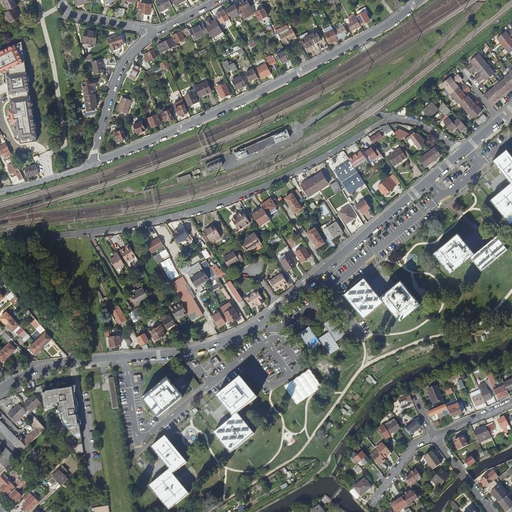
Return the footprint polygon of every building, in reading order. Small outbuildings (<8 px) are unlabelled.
[(7,12),(13,25),(21,21),(19,18),(14,9),(17,7),(13,0),(4,0),(5,1),(4,2),(9,11),(7,12)] [(160,0),(157,2),(162,12),(172,6),(169,0),(160,0)] [(397,0),(393,3),(399,10),(403,6),(397,0)] [(237,7),(242,14),(244,19),(254,13),(247,1),(237,7)] [(152,5),(140,4),(139,13),(151,14),(152,5)] [(228,9),(234,19),(242,14),(237,7),(236,4),(228,9)] [(118,7),(116,17),(124,19),(125,9),(118,7)] [(358,17),(362,25),(370,22),(368,18),(369,18),(367,15),(366,16),(365,13),(368,12),(366,8),(358,13),(359,16),(358,17)] [(264,9),(256,13),(260,21),(268,16),(264,9)] [(227,15),(224,10),(217,14),(221,22),(222,21),(221,18),(227,15)] [(205,26),(209,32),(215,42),(225,35),(215,20),(211,22),(209,18),(205,21),(207,25),(205,26)] [(349,25),(352,31),(361,26),(358,20),(354,23),(349,25)] [(287,26),(276,31),(277,34),(280,33),(286,30),(291,28),(288,22),(285,23),(287,26)] [(190,31),(191,34),(194,40),(209,32),(205,26),(204,24),(190,31)] [(335,31),(339,39),(348,34),(344,27),(335,31)] [(185,30),(173,37),(177,44),(185,39),(185,38),(191,34),(190,31),(188,28),(185,30)] [(326,33),(331,43),(339,39),(335,31),(334,29),(326,33)] [(86,30),(84,42),(96,44),(98,32),(86,30)] [(507,30),(498,38),(502,43),(511,34),(511,30),(509,33),(507,30)] [(280,39),(283,44),(292,40),(288,32),(287,33),(282,35),(279,37),(280,39)] [(309,36),(313,44),(320,40),(316,32),(309,36)] [(511,34),(502,43),(506,48),(511,42),(511,34)] [(116,35),(107,38),(112,51),(118,49),(117,46),(119,46),(124,44),(121,36),(116,37),(116,35)] [(301,40),(306,48),(313,44),(309,36),(301,40)] [(171,39),(158,46),(161,52),(166,50),(166,51),(175,46),(171,39)] [(20,139),(21,142),(38,140),(32,104),(30,95),(29,95),(28,90),(30,90),(27,72),(25,72),(24,63),(26,63),(22,41),(0,52),(0,74),(6,71),(9,70),(10,75),(7,75),(10,93),(12,93),(13,97),(11,98),(12,109),(9,109),(11,123),(15,123),(17,139),(20,139)] [(154,49),(144,55),(148,62),(158,56),(154,49)] [(277,55),(282,63),(289,59),(285,51),(277,55)] [(480,53),(471,60),(473,62),(468,66),(467,67),(469,70),(484,58),(480,53)] [(279,60),(277,55),(274,57),(273,55),(271,56),(270,55),(265,58),(270,66),(271,65),(273,70),(278,68),(276,63),(277,62),(276,62),(279,60)] [(306,55),(300,58),(302,64),(309,60),(306,55)] [(484,58),(469,70),(470,71),(472,73),(473,72),(478,68),(479,70),(488,63),(484,58)] [(255,63),(262,77),(271,73),(264,59),(255,63)] [(92,62),(95,75),(105,73),(103,65),(102,65),(101,60),(92,62)] [(224,62),(226,67),(228,72),(237,67),(235,62),(230,64),(228,60),(224,62)] [(282,64),(287,72),(290,70),(291,69),(287,62),(282,64)] [(488,63),(479,70),(481,72),(476,76),(475,77),(477,80),(492,68),(488,63)] [(153,69),(147,72),(153,76),(157,74),(167,69),(165,64),(161,66),(162,67),(154,71),(153,69)] [(136,65),(129,76),(135,79),(137,76),(136,76),(141,68),(136,65)] [(492,68),(477,80),(479,82),(480,83),(481,82),(486,78),(487,80),(489,79),(494,75),(496,74),(496,73),(492,68)] [(246,73),(250,81),(258,77),(254,69),(247,73),(246,73)] [(452,76),(443,83),(447,88),(462,76),(460,74),(460,73),(459,74),(454,78),(452,76)] [(233,80),(237,90),(246,85),(242,76),(233,80)] [(462,76),(447,88),(451,93),(465,82),(463,80),(464,79),(463,78),(462,76)] [(501,83),(509,94),(511,91),(511,89),(511,88),(511,86),(506,79),(501,83)] [(84,82),(86,95),(95,94),(93,86),(97,85),(96,80),(84,82)] [(195,87),(200,97),(206,94),(206,93),(212,91),(207,81),(195,87)] [(465,82),(451,93),(455,98),(470,86),(468,84),(467,83),(466,84),(465,82)] [(218,87),(222,97),(231,94),(226,83),(218,87)] [(495,87),(503,96),(505,94),(506,96),(509,94),(501,83),(495,87)] [(470,86),(455,98),(459,104),(460,102),(468,96),(466,94),(471,90),(472,89),(470,86)] [(490,91),(499,102),(502,99),(501,98),(503,96),(495,87),(490,91)] [(485,95),(492,105),(494,103),(495,105),(499,102),(490,91),(485,95)] [(186,97),(190,106),(199,102),(194,93),(186,97)] [(86,95),(88,111),(95,109),(95,105),(98,105),(96,94),(95,94),(86,95)] [(468,96),(460,102),(465,108),(475,99),(473,96),(471,97),(469,95),(468,96)] [(123,98),(118,111),(128,114),(132,101),(123,98)] [(475,99),(465,108),(469,113),(470,113),(478,106),(476,104),(478,103),(475,99)] [(174,104),(179,115),(183,113),(183,114),(188,112),(185,105),(186,104),(184,100),(174,104)] [(432,103),(422,111),(428,118),(438,111),(432,103)] [(478,106),(470,113),(474,118),(483,111),(482,108),(480,104),(478,106)] [(441,110),(446,117),(448,115),(451,112),(450,111),(447,106),(441,110)] [(160,115),(162,121),(165,120),(168,119),(169,121),(174,119),(170,110),(163,113),(163,114),(160,115)] [(149,118),(153,127),(161,124),(157,115),(149,118)] [(444,122),(451,131),(454,130),(458,128),(454,123),(450,117),(444,122)] [(454,123),(458,128),(462,133),(465,131),(464,130),(467,127),(461,120),(460,118),(454,123)] [(135,125),(138,133),(146,130),(143,121),(135,125)] [(378,129),(379,131),(381,130),(381,132),(385,130),(388,134),(392,130),(389,125),(381,127),(378,129)] [(234,160),(290,136),(286,128),(231,153),(234,160)] [(405,137),(405,138),(408,141),(411,139),(419,149),(420,151),(426,146),(424,143),(426,141),(418,134),(417,134),(416,134),(413,132),(409,135),(408,134),(401,129),(395,133),(400,141),(405,137)] [(123,130),(115,133),(119,142),(120,141),(120,140),(121,139),(121,140),(126,138),(123,130)] [(379,133),(371,139),(374,143),(383,138),(379,133)] [(0,148),(0,151),(2,155),(7,153),(9,156),(12,154),(6,142),(5,142),(3,144),(2,144),(4,146),(0,148)] [(371,147),(365,152),(371,160),(378,156),(371,147)] [(389,157),(395,166),(407,158),(408,159),(411,157),(404,147),(389,157)] [(435,148),(422,159),(427,165),(430,163),(431,164),(441,155),(435,148)] [(332,157),(328,159),(333,166),(348,156),(343,149),(343,150),(332,157)] [(489,201),(509,225),(511,222),(511,157),(506,150),(491,161),(510,184),(489,201)] [(367,159),(361,151),(349,158),(350,160),(354,167),(367,159)] [(220,159),(205,163),(207,172),(222,167),(220,159)] [(324,162),(329,168),(333,166),(328,159),(324,162)] [(349,193),(365,183),(364,182),(354,167),(350,160),(335,170),(349,193)] [(8,166),(9,168),(8,168),(11,174),(14,173),(14,174),(17,173),(16,171),(19,170),(16,162),(13,164),(8,166)] [(26,168),(29,177),(41,173),(37,165),(26,168)] [(313,178),(320,189),(329,184),(322,172),(313,178)] [(389,177),(378,187),(385,195),(396,186),(389,177)] [(302,185),(309,196),(320,189),(313,178),(302,185)] [(381,178),(375,184),(377,186),(384,180),(381,178)] [(330,185),(336,194),(342,190),(336,181),(330,185)] [(285,198),(295,213),(302,208),(293,193),(285,198)] [(364,198),(356,204),(363,215),(367,213),(366,211),(371,208),(364,198)] [(261,205),(267,214),(277,208),(271,199),(261,205)] [(340,212),(347,223),(356,218),(349,206),(340,212)] [(267,214),(263,208),(253,214),(260,226),(270,219),(267,214)] [(243,211),(232,219),(239,229),(250,222),(243,211)] [(321,227),(329,240),(343,231),(337,222),(328,228),(326,225),(321,227)] [(204,232),(210,240),(212,243),(218,239),(220,243),(223,240),(219,234),(213,225),(204,232)] [(176,232),(172,234),(178,243),(188,237),(183,228),(180,230),(176,232)] [(308,233),(318,248),(325,243),(315,228),(308,233)] [(241,241),(248,252),(250,255),(264,246),(262,243),(255,232),(241,241)] [(457,233),(432,254),(450,274),(469,258),(482,273),(508,251),(496,236),(474,254),(457,233)] [(152,253),(164,246),(159,237),(147,245),(152,253)] [(122,252),(127,261),(136,256),(130,247),(122,252)] [(295,254),(301,263),(311,257),(305,248),(295,254)] [(158,264),(164,260),(159,252),(153,256),(158,264)] [(236,252),(222,261),(228,270),(238,263),(239,265),(243,263),(236,252)] [(111,259),(117,269),(121,267),(125,265),(118,253),(114,255),(115,257),(111,259)] [(281,262),(288,272),(296,267),(293,262),(294,261),(290,254),(287,256),(288,258),(281,262)] [(200,264),(188,272),(190,277),(203,269),(200,264)] [(222,268),(215,273),(218,278),(221,276),(219,273),(218,274),(217,273),(219,272),(220,273),(224,270),(222,268)] [(190,277),(196,286),(200,284),(201,285),(210,280),(203,269),(190,277)] [(281,273),(269,281),(275,291),(281,287),(287,283),(281,273)] [(192,320),(203,314),(186,283),(187,283),(183,276),(171,283),(192,320)] [(343,295),(363,320),(383,303),(399,322),(420,305),(400,281),(379,298),(363,278),(343,295)] [(228,285),(239,302),(243,299),(232,283),(231,281),(228,282),(229,284),(228,285)] [(137,293),(132,296),(138,306),(142,303),(141,301),(148,296),(143,287),(136,291),(137,293)] [(257,291),(245,298),(251,306),(257,302),(259,305),(264,302),(257,291)] [(13,292),(7,297),(10,300),(15,295),(13,292)] [(169,305),(176,317),(179,315),(180,318),(188,313),(179,299),(169,305)] [(228,312),(224,314),(230,323),(239,317),(237,314),(240,312),(235,305),(227,310),(228,312)] [(139,308),(133,311),(133,312),(136,318),(141,315),(143,314),(139,308)] [(127,322),(121,310),(114,313),(118,320),(116,321),(119,326),(120,325),(127,322)] [(7,312),(1,318),(7,324),(13,318),(7,312)] [(130,314),(135,323),(138,321),(136,318),(133,312),(130,314)] [(219,328),(226,324),(219,312),(212,317),(219,328)] [(163,321),(167,329),(176,324),(171,316),(163,321)] [(329,332),(319,339),(330,355),(340,348),(335,341),(346,334),(334,317),(324,323),(329,332)] [(13,318),(7,324),(13,331),(20,325),(13,318)] [(32,323),(36,329),(41,325),(36,319),(32,323)] [(161,325),(150,331),(156,341),(166,336),(162,330),(164,329),(161,325)] [(309,327),(305,330),(299,334),(311,351),(317,347),(321,344),(309,327)] [(24,330),(19,335),(23,339),(29,334),(24,330)] [(47,332),(36,342),(42,348),(52,339),(47,332)] [(146,334),(138,338),(142,346),(150,342),(146,334)] [(106,338),(107,347),(121,345),(120,336),(106,338)] [(11,344),(16,349),(19,346),(14,341),(11,344)] [(36,342),(28,350),(33,355),(35,353),(36,354),(42,348),(36,342)] [(10,343),(4,350),(10,356),(16,350),(16,349),(11,344),(10,343)] [(0,353),(0,358),(3,362),(10,356),(4,350),(0,353)] [(215,357),(209,362),(214,368),(220,363),(215,357)] [(296,403),(322,387),(311,368),(285,384),(296,403)] [(447,377),(449,381),(460,377),(458,372),(447,377)] [(487,375),(493,390),(498,388),(496,383),(497,383),(493,373),(487,375)] [(167,376),(143,396),(159,417),(184,397),(167,376)] [(215,396),(232,417),(211,433),(228,454),(253,434),(236,413),(256,397),(239,376),(215,396)] [(194,377),(189,380),(195,389),(201,386),(194,377)] [(109,379),(113,409),(118,408),(114,378),(109,379)] [(437,396),(441,394),(433,378),(427,381),(429,387),(432,386),(437,396)] [(481,393),(485,401),(492,398),(485,382),(479,385),(482,392),(481,393)] [(493,390),(497,399),(509,394),(507,390),(505,385),(498,388),(493,390)] [(43,393),(49,427),(63,443),(65,440),(78,454),(84,453),(79,415),(78,416),(77,412),(78,412),(74,388),(43,393)] [(485,401),(481,393),(472,397),(476,406),(485,402),(485,401)] [(35,395),(24,405),(32,413),(42,403),(35,395)] [(407,403),(405,397),(398,400),(402,409),(409,406),(407,403)] [(428,412),(430,416),(436,414),(438,418),(444,415),(443,412),(444,412),(443,410),(447,409),(445,404),(435,409),(428,412)] [(21,405),(9,415),(16,422),(27,413),(21,405)] [(462,413),(460,408),(456,410),(455,409),(450,411),(452,417),(454,417),(462,413)] [(504,416),(498,420),(504,432),(507,430),(505,426),(508,425),(504,416)] [(378,430),(384,438),(385,440),(389,437),(388,435),(393,431),(393,432),(394,432),(395,432),(396,431),(396,430),(396,429),(400,426),(395,420),(393,418),(382,426),(382,427),(378,430)] [(27,448),(46,430),(38,420),(33,425),(38,429),(26,441),(24,439),(21,442),(23,443),(25,445),(27,448)] [(410,435),(421,427),(416,421),(411,424),(410,423),(405,426),(410,435)] [(330,423),(321,435),(324,437),(333,425),(330,423)] [(486,425),(488,431),(489,432),(495,429),(492,423),(486,425)] [(477,440),(479,443),(491,437),(489,432),(488,431),(487,432),(485,426),(474,431),(477,437),(476,437),(477,440)] [(169,469),(148,486),(169,511),(189,494),(172,474),(187,462),(165,436),(151,448),(169,469)] [(463,436),(454,440),(459,450),(468,445),(463,436)] [(0,451),(12,463),(14,461),(17,458),(0,441),(0,451)] [(378,451),(385,459),(392,453),(385,445),(383,443),(377,449),(377,450),(378,450),(378,451)] [(386,460),(385,459),(378,451),(378,450),(377,450),(370,456),(372,457),(379,465),(386,460)] [(428,463),(436,457),(431,451),(424,457),(428,463)] [(355,453),(351,456),(358,463),(361,460),(365,464),(370,459),(366,455),(365,456),(362,452),(358,456),(355,453)] [(441,463),(436,457),(428,463),(433,469),(441,463)] [(463,465),(466,468),(475,461),(471,457),(465,461),(466,463),(463,465)] [(12,463),(7,467),(7,468),(5,469),(8,472),(16,464),(14,461),(12,463)] [(361,469),(358,465),(353,469),(357,473),(361,469)] [(61,486),(70,478),(69,477),(71,474),(63,466),(48,480),(53,485),(57,481),(61,486)] [(506,477),(509,474),(510,475),(511,473),(511,470),(510,468),(506,471),(503,473),(506,477)] [(405,478),(410,486),(416,482),(415,481),(421,477),(416,469),(410,473),(411,474),(405,478)] [(448,475),(441,469),(432,480),(440,486),(448,475)] [(385,478),(379,471),(376,474),(382,480),(385,478)] [(274,474),(265,479),(269,485),(278,481),(274,474)] [(494,481),(498,477),(496,474),(490,478),(488,475),(480,480),(485,487),(493,481),(494,481)] [(17,489),(4,476),(0,479),(5,485),(1,488),(9,497),(16,490),(17,489)] [(19,479),(16,482),(20,486),(23,482),(26,480),(23,476),(19,480),(19,479)] [(360,495),(370,486),(363,478),(353,487),(360,495)] [(505,494),(494,481),(493,481),(487,486),(492,492),(491,492),(499,502),(511,493),(509,490),(505,494)] [(17,489),(16,490),(17,489),(18,491),(25,484),(23,482),(20,486),(17,489)] [(408,506),(409,507),(414,504),(412,501),(418,498),(418,497),(415,494),(412,489),(408,491),(409,493),(406,495),(405,494),(401,496),(408,506)] [(16,490),(9,497),(16,504),(22,497),(20,495),(16,490)] [(24,500),(26,502),(24,503),(25,504),(22,507),(27,511),(29,511),(39,502),(32,495),(34,493),(32,491),(24,498),(24,499),(24,500)] [(511,494),(511,493),(499,502),(507,511),(510,511),(511,511),(511,502),(508,498),(511,494)] [(395,511),(397,511),(408,506),(401,496),(390,504),(393,509),(395,511)] [(451,505),(456,511),(459,508),(454,502),(451,505)]
